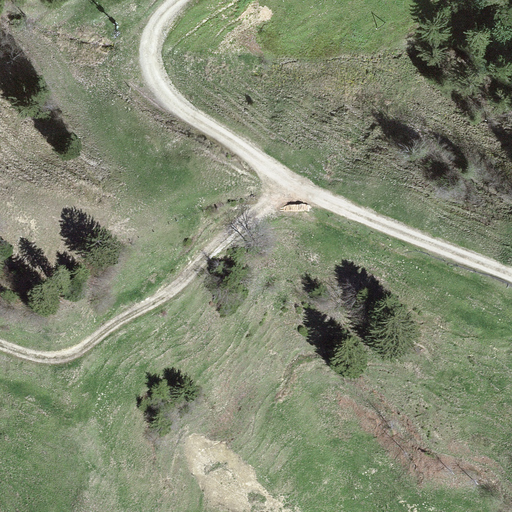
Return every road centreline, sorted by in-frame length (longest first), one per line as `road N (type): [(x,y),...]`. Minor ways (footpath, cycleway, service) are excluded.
road 1 (track): [(511,275),(289,179),(158,91),(144,42),(178,0)]
road 2 (track): [(289,179),(187,277),(74,350),(44,354),(0,343)]
